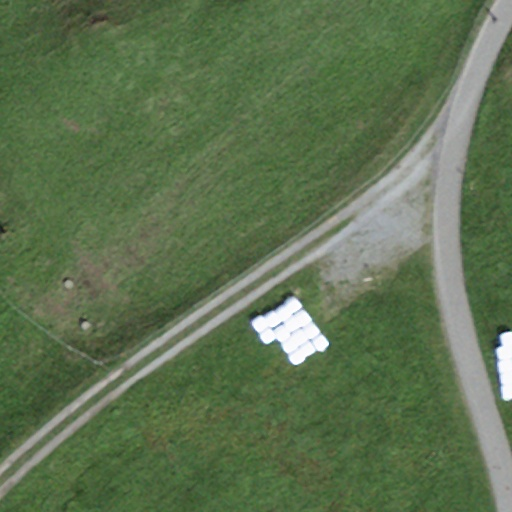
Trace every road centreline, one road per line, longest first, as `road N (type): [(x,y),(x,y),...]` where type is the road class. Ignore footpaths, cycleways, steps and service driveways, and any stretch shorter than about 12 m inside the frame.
road 1 (track): [(453,148),(82,412),(0,485)]
road 2 (track): [(511,499),(449,266),(453,148)]
road 3 (track): [(453,148),(465,100),(511,2)]
